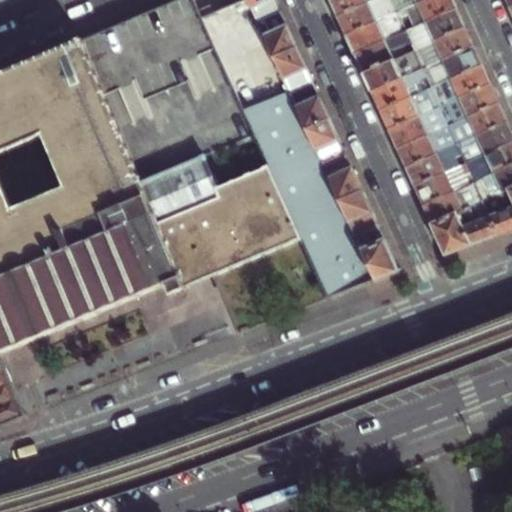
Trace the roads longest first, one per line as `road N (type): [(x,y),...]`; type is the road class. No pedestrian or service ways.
road 1 (primary): [(444,313),(179,411),(0,466)]
road 2 (primary): [(157,511),(511,381)]
road 3 (residential): [(444,313),(303,0)]
